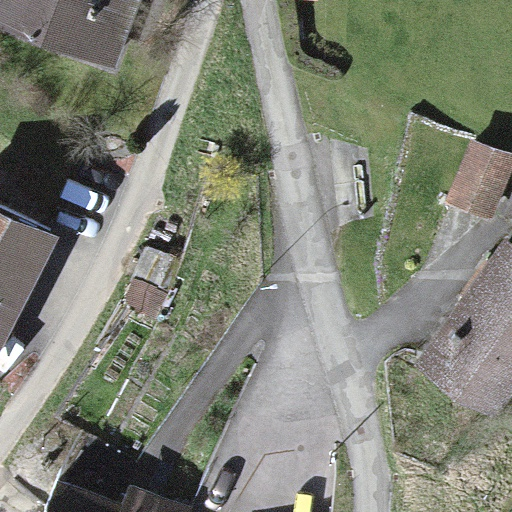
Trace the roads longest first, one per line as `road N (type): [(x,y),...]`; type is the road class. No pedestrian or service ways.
road 1 (residential): [(248,0),(361,426),(371,511)]
road 2 (residential): [(206,0),(121,244),(0,440)]
